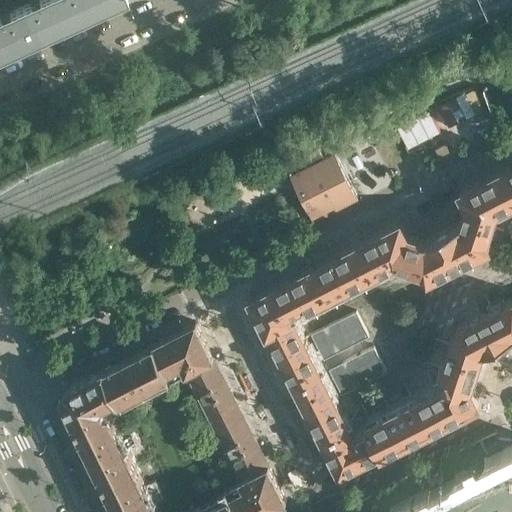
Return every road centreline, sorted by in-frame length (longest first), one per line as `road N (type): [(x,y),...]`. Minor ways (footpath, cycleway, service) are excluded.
road 1 (residential): [(511,139),(224,287)]
road 2 (residential): [(224,287),(0,397)]
road 3 (residential): [(334,511),(224,287)]
road 4 (residential): [(0,86),(187,0)]
road 5 (residential): [(334,511),(511,419)]
